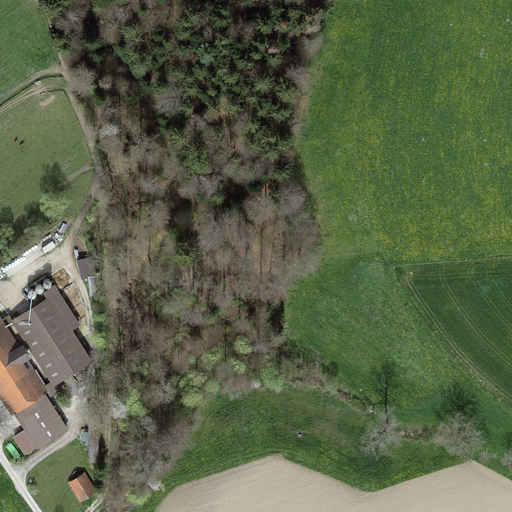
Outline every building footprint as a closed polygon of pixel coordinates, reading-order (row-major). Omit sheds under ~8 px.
[(83,276),(93,274),(89,259),(79,261),(83,276)] [(44,290),(49,298),(19,317),(58,379),(89,359),(69,328),(78,322),(54,284),(44,290)] [(26,430),(35,445),(63,427),(20,360),(28,355),(22,346),(14,351),(0,328),(0,384),(28,429),(26,430)] [(24,453),(36,446),(35,445),(26,430),(14,438),(24,453)] [(73,483),(83,498),(92,492),(82,477),(73,483)]
